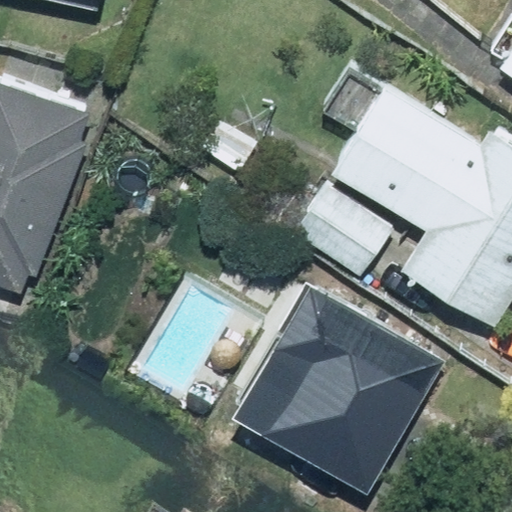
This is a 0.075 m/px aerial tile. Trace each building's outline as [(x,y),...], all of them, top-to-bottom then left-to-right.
[(511,30),(497,53),(511,62),(511,30)] [(37,277),(89,136),(83,134),(92,109),(0,74),(0,283),(20,291),(27,273),(37,277)] [(467,339),(511,277),(511,133),(493,119),(475,143),(385,79),(328,158),(423,226),(397,263),(406,270),(394,286),(467,339)] [(393,225),(327,179),(292,229),(358,275),(393,225)] [(444,353),(312,277),(274,343),(299,357),(259,425),(367,487),(444,353)]
